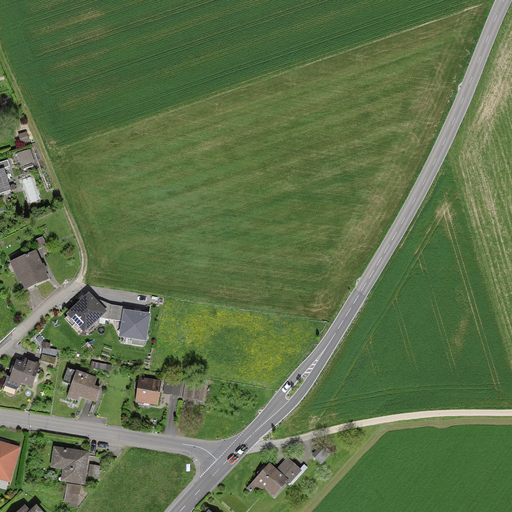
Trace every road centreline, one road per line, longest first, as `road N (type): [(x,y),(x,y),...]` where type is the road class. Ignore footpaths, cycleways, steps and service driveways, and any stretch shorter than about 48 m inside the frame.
road 1 (tertiary): [(223,463),(287,397),(370,276),(503,0)]
road 2 (track): [(511,415),(379,420),(292,440),(243,441)]
road 3 (track): [(88,269),(0,43)]
road 4 (residential): [(0,416),(186,444),(223,463)]
